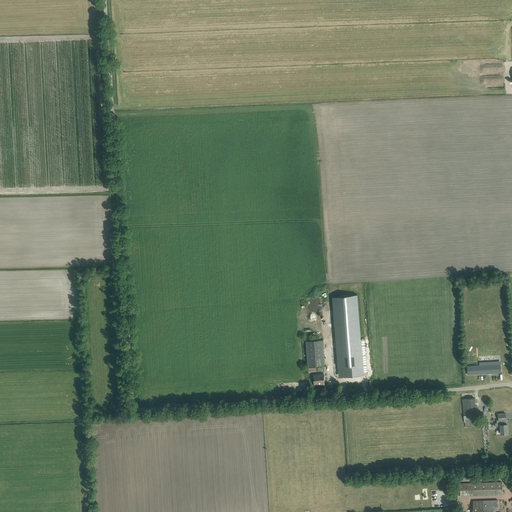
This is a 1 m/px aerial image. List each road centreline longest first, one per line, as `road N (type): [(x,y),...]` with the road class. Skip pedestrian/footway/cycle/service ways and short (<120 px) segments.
road 1 (track): [(105,0),(133,404),(343,396)]
road 2 (unclassified): [(343,396),(508,384)]
